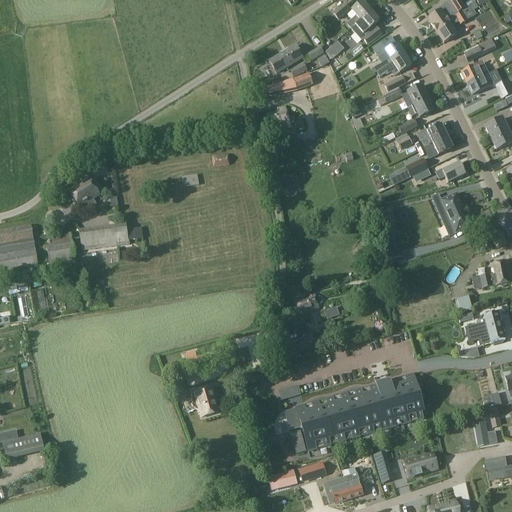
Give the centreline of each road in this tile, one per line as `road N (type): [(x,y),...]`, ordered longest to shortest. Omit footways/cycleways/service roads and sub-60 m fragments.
road 1 (unclassified): [(0,216),(28,205),(83,153),(240,54)]
road 2 (residential): [(511,227),(433,64),(386,0)]
road 3 (residential): [(511,354),(419,366),(384,352),(272,383)]
